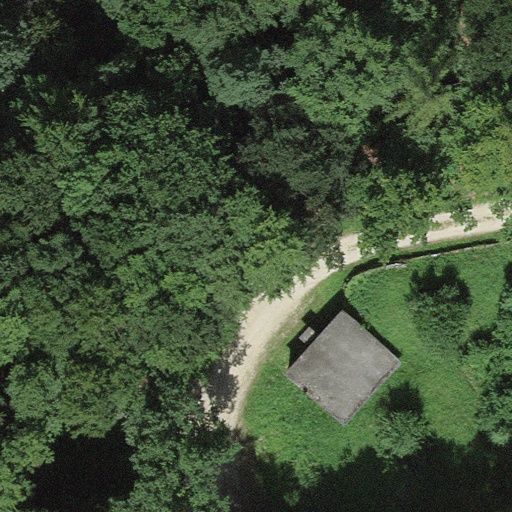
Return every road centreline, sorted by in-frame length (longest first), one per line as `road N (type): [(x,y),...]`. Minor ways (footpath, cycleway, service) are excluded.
road 1 (track): [(148,511),(201,401),(309,270)]
road 2 (track): [(309,270),(511,227)]
